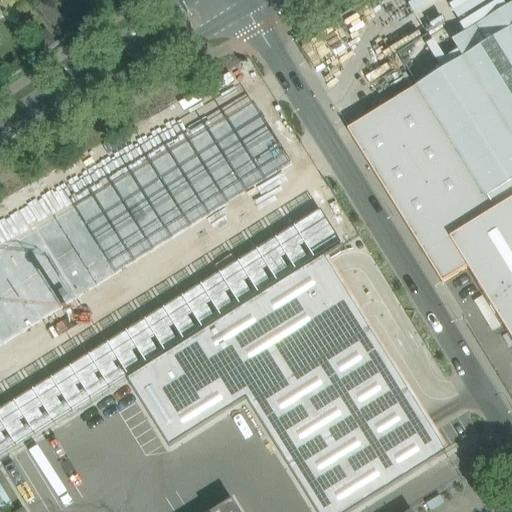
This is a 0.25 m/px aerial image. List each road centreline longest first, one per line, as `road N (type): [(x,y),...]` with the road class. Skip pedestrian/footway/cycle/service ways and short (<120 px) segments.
road 1 (unclassified): [(511,439),(245,10)]
road 2 (secondary): [(0,153),(245,10)]
road 3 (secondary): [(189,0),(0,125)]
